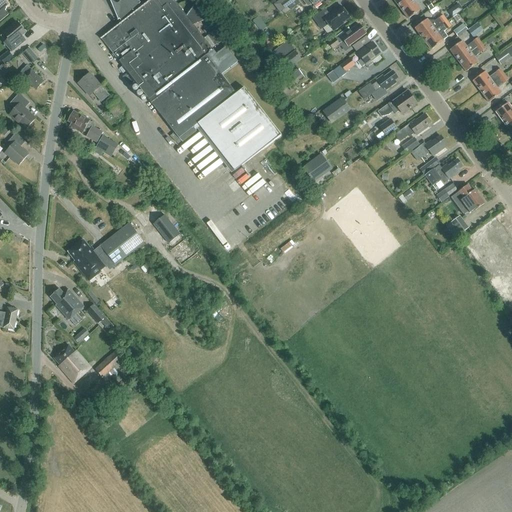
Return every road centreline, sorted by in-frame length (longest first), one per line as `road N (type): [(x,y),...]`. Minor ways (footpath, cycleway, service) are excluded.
road 1 (tertiary): [(19,511),(32,430),(41,212),(72,26)]
road 2 (residential): [(511,205),(360,0)]
